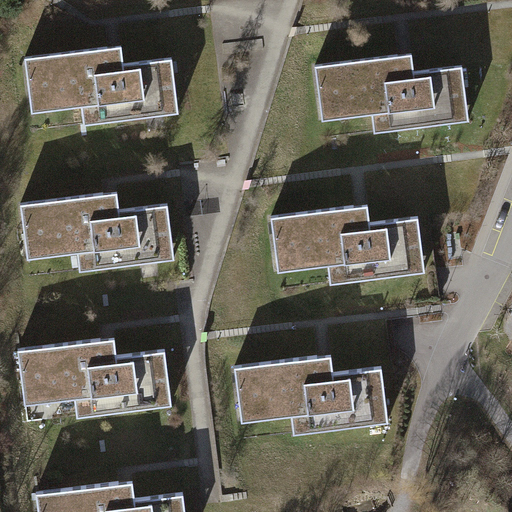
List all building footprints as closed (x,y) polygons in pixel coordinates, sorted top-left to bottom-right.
[(124,43),(23,53),(29,113),(80,108),(82,124),(176,115),(170,61),(127,66),(124,43)] [(409,52),(316,66),(324,120),(377,112),(380,131),(472,117),(464,65),(412,73),(409,52)] [(116,192),(26,203),(33,255),(80,249),(83,268),(169,257),(162,202),(119,208),(116,192)] [(368,204),(268,216),(276,276),(329,269),(330,281),(427,269),(421,215),(370,221),(368,204)] [(113,340),(18,350),(24,404),(72,399),(74,417),(172,406),(166,350),(114,356),(113,340)] [(330,355),(233,367),(239,420),(288,414),(290,432),(389,420),(383,366),(332,373),(330,355)] [(131,483),(36,495),(38,511),(182,511),(181,495),(134,500),(131,483)]
